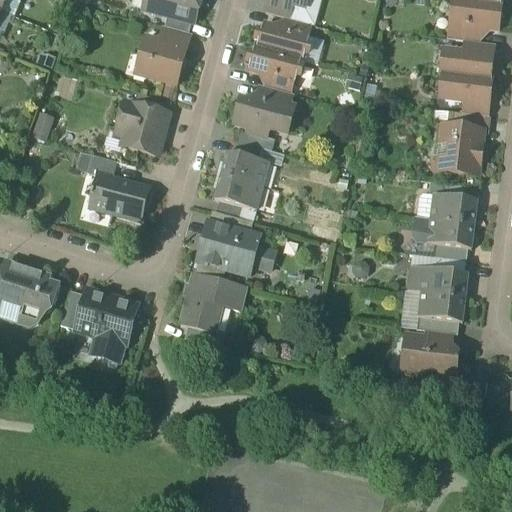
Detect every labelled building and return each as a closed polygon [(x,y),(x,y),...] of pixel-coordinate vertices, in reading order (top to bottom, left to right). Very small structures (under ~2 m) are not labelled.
[(152,0),(149,15),(168,20),(192,26),(194,27),(200,0),(152,0)] [(308,0),(269,0),(269,3),(293,9),(305,13),(308,0)] [(452,0),(453,3),(454,4),(500,9),(501,1),(499,0),(452,0)] [(293,9),(269,3),(266,17),(288,23),(289,23),(293,9)] [(500,9),(454,4),(453,12),(448,15),(452,21),(451,30),(457,30),(479,33),(498,35),(499,26),(496,22),(500,18),(501,10),(500,9)] [(192,26),(168,20),(165,31),(189,37),(192,26)] [(289,23),(288,23),(285,34),(309,41),(312,29),(289,23)] [(285,34),(264,28),(258,52),(302,64),(304,64),(310,42),(285,34)] [(479,33),(457,30),(455,45),(465,46),(477,47),(479,33)] [(165,31),(164,31),(160,47),(185,53),(189,38),(189,37),(165,31)] [(160,47),(149,44),(144,63),(150,65),(146,82),(177,90),(187,54),(185,53),(160,47)] [(477,47),(465,46),(464,58),(490,61),(492,49),(477,47)] [(258,52),(256,51),(249,74),(270,80),(294,87),(295,87),(302,64),(258,52)] [(464,58),(449,56),(448,67),(444,70),(442,79),(444,79),(491,85),(491,81),(488,78),(489,73),(491,73),(493,61),(490,61),(464,58)] [(491,85),(444,79),(443,89),(447,93),(446,104),(487,109),(489,109),(491,97),(488,97),(488,92),(492,89),(492,85),(491,85)] [(294,87),(270,80),(267,92),(291,98),(294,87)] [(293,99),(262,91),(259,103),(290,111),(293,99)] [(172,107),(138,98),(134,110),(169,119),(172,107)] [(290,111),(259,103),(250,107),(241,105),(235,128),(249,132),(248,136),(267,141),(269,133),(287,138),(294,112),(290,111)] [(487,109),(465,106),(463,118),(485,121),(487,109)] [(134,110),(125,108),(117,137),(126,139),(123,150),(158,160),(169,119),(134,110)] [(45,141),(53,120),(42,115),(34,137),(45,141)] [(463,118),(452,117),(450,132),(483,136),(483,137),(486,138),(488,121),(485,121),(463,118)] [(450,132),(444,131),(442,149),(435,148),(434,160),(447,162),(445,177),(478,181),(479,168),(477,164),(478,156),(481,153),(483,137),(483,136),(450,132)] [(262,153),(239,146),(236,158),(259,164),(262,153)] [(236,158),(227,156),(221,180),(263,191),(269,167),(259,164),(236,158)] [(118,167),(92,160),(88,177),(99,180),(100,179),(113,183),(118,167)] [(113,183),(100,179),(99,180),(95,196),(93,195),(92,200),(94,200),(91,211),(140,225),(149,192),(113,183)] [(263,191),(221,180),(214,204),(243,211),(256,215),(263,191)] [(444,188),(431,187),(429,199),(434,200),(434,199),(443,200),(444,188)] [(466,191),(444,188),(443,200),(465,203),(466,191)] [(434,200),(429,199),(424,198),(419,201),(417,222),(431,224),(434,200)] [(443,200),(434,199),(434,200),(431,224),(474,229),(478,205),(465,203),(443,200)] [(243,211),(219,205),(216,217),(240,223),(243,211)] [(216,217),(212,215),(206,239),(229,245),(232,234),(250,239),(250,238),(253,227),(240,223),(216,217)] [(417,222),(415,222),(412,241),(417,247),(428,248),(431,224),(417,222)] [(474,229),(431,224),(428,248),(435,249),(467,253),(471,254),(474,229)] [(229,245),(206,239),(195,278),(223,285),(226,274),(248,281),(251,271),(270,276),(275,256),(257,251),(259,241),(250,238),(250,239),(232,234),(229,245)] [(467,253),(435,249),(434,262),(466,266),(467,253)] [(466,266),(434,262),(433,274),(465,278),(466,266)] [(52,281),(14,268),(11,278),(8,277),(6,284),(0,282),(0,283),(0,320),(31,331),(39,327),(42,315),(47,317),(53,314),(61,289),(50,286),(52,281)] [(425,273),(411,271),(408,296),(422,297),(425,273)] [(433,274),(425,273),(422,297),(465,303),(468,278),(465,278),(433,274)] [(195,278),(194,278),(182,328),(187,329),(211,335),(214,336),(221,309),(240,314),(246,291),(223,285),(195,278)] [(112,300),(88,293),(86,300),(76,334),(97,340),(123,348),(127,349),(133,330),(131,330),(137,309),(111,302),(112,300)] [(86,300),(71,295),(61,330),(76,334),(86,300)] [(465,303),(422,297),(419,322),(459,327),(462,328),(465,303)] [(459,327),(419,322),(417,334),(450,338),(458,339),(459,327)] [(211,335),(187,329),(184,342),(208,348),(211,335)] [(450,338),(427,335),(425,348),(449,350),(450,338)] [(123,348),(97,340),(92,358),(118,365),(123,348)] [(425,348),(407,345),(405,362),(408,366),(407,378),(431,381),(435,382),(436,377),(454,379),(455,379),(456,372),(453,367),(453,362),(454,362),(457,360),(451,352),(450,352),(451,351),(449,350),(425,348)] [(454,379),(436,377),(435,382),(431,381),(430,388),(452,391),(454,379)]
